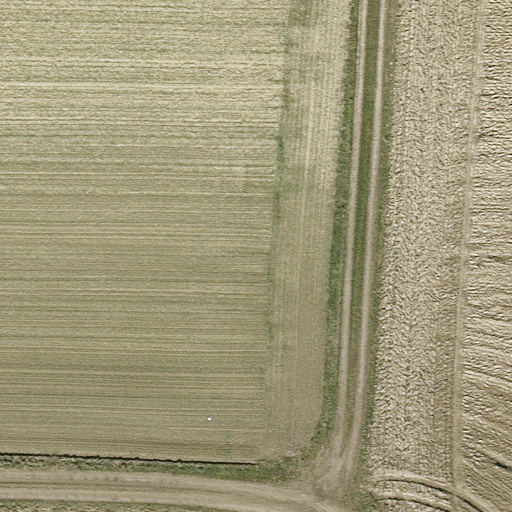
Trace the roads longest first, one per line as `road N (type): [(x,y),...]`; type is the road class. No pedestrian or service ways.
road 1 (track): [(376,0),(339,511)]
road 2 (track): [(0,474),(190,478),(336,511)]
